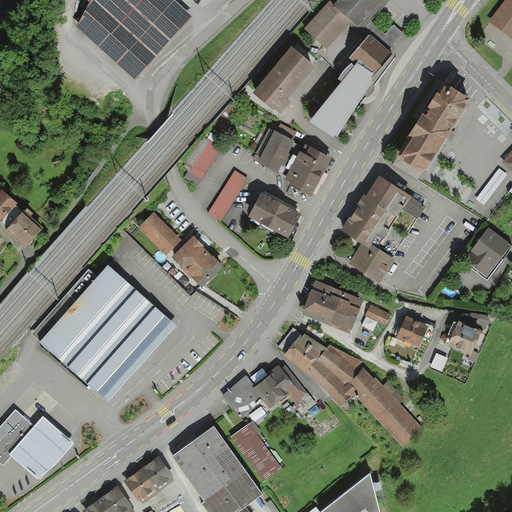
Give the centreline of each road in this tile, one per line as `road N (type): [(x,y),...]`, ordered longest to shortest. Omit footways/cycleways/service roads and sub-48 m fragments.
road 1 (residential): [(282,290),(181,197),(152,123),(177,58),(239,0)]
road 2 (primary): [(34,511),(204,386),(282,290)]
road 3 (primary): [(282,290),(439,35)]
road 4 (unknown): [(29,259),(131,125),(154,111)]
road 5 (unknown): [(361,152),(297,120),(295,107),(321,72)]
